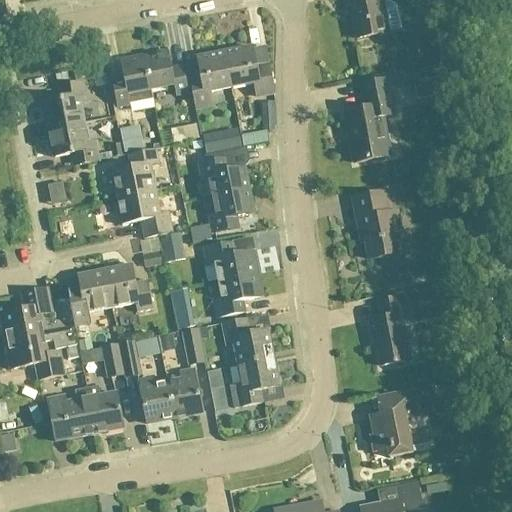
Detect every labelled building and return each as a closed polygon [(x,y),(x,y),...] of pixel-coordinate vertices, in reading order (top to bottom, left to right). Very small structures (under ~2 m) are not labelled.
[(343,0),(345,12),(348,11),(354,42),(400,32),(396,9),(388,4),(381,5),(379,0),(343,0)] [(439,41),(417,42),(418,61),(439,60),(439,41)] [(224,54),(232,92),(253,88),(255,99),(275,95),(269,66),(257,68),(253,49),(224,54)] [(167,54),(143,59),(150,93),(173,89),(175,99),(188,96),(182,69),(170,71),(167,54)] [(232,92),(224,54),(198,60),(202,79),(189,81),(195,111),(213,107),(211,97),(232,92)] [(150,93),(143,59),(120,63),(123,81),(111,83),(117,111),(129,108),(129,107),(152,102),(150,93)] [(436,83),(433,70),(398,77),(400,90),(436,83)] [(364,111),(343,115),(353,166),(389,159),(381,121),(394,118),(387,82),(359,87),(364,111)] [(60,100),(43,104),(49,133),(86,126),(82,106),(87,105),(83,84),(58,89),(60,100)] [(275,104),(262,105),(264,135),(243,139),(245,150),(269,146),(268,135),(274,134),(276,132),(275,104)] [(73,169),(99,164),(94,143),(90,144),(86,126),(49,133),(54,161),(71,158),(73,169)] [(122,156),(140,152),(135,128),(117,132),(122,156)] [(201,129),(188,129),(188,142),(201,141),(201,129)] [(118,201),(157,193),(153,170),(160,168),(157,152),(129,158),(131,170),(113,173),(118,201)] [(250,193),(245,169),(228,172),(226,161),(197,167),(201,185),(208,184),(211,201),(250,193)] [(157,193),(118,201),(123,228),(141,225),(144,241),(173,236),(169,215),(162,216),(157,193)] [(255,217),(250,193),(211,201),(215,217),(207,219),(211,237),(240,232),(237,221),(255,217)] [(352,202),(354,214),(359,236),(363,235),(369,264),(404,257),(396,214),(389,216),(384,195),(352,202)] [(171,242),(173,262),(186,261),(184,240),(171,242)] [(235,257),(233,245),(204,251),(207,269),(215,267),(218,285),(257,277),(252,254),(235,257)] [(104,273),(111,312),(137,307),(138,315),(153,312),(147,283),(136,285),(132,267),(104,273)] [(89,317),(111,312),(104,273),(77,278),(78,287),(67,290),(75,328),(90,324),(89,317)] [(262,301),(257,277),(218,285),(222,302),(214,304),(218,322),(247,316),(244,304),(262,301)] [(436,292),(409,297),(411,311),(439,306),(436,292)] [(0,320),(5,346),(43,339),(39,320),(52,317),(47,293),(22,298),(25,315),(0,319),(0,320)] [(375,345),(380,370),(410,364),(401,319),(405,318),(402,300),(374,306),(378,322),(368,324),(373,346),(375,345)] [(233,348),(237,369),(273,362),(268,334),(250,337),(247,322),(221,327),(226,350),(233,348)] [(188,369),(203,366),(197,333),(183,335),(188,369)] [(47,359),(43,339),(5,346),(11,374),(36,369),(39,385),(64,380),(60,356),(47,359)] [(118,348),(124,379),(125,382),(139,379),(132,345),(118,348)] [(107,382),(124,379),(118,348),(101,351),(107,382)] [(262,394),(279,390),(273,362),(237,369),(241,387),(229,389),(233,411),(264,405),(262,394)] [(219,414),(231,413),(225,373),(203,376),(208,411),(218,410),(219,414)] [(166,386),(173,423),(203,417),(195,374),(181,377),(182,383),(166,386)] [(139,385),(148,428),(173,423),(166,386),(153,389),(152,383),(139,385)] [(86,393),(95,439),(122,433),(115,397),(101,400),(99,390),(86,393)] [(95,439),(86,393),(75,395),(77,404),(65,407),(63,400),(47,404),(56,447),(95,439)] [(414,393),(376,401),(379,418),(368,421),(372,440),(368,441),(372,457),(387,454),(388,462),(412,458),(405,424),(420,421),(414,393)] [(399,505),(362,511),(421,511),(417,487),(396,491),(399,505)]
